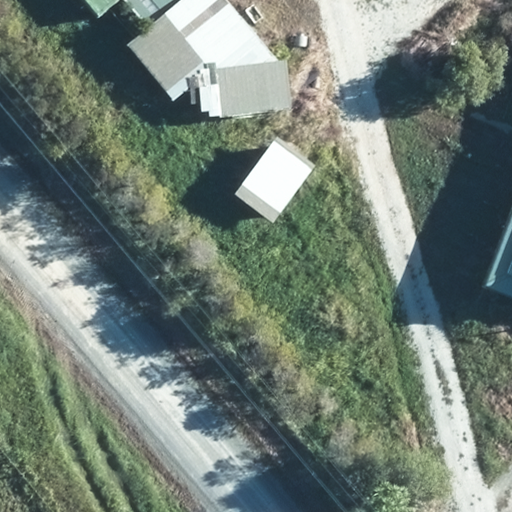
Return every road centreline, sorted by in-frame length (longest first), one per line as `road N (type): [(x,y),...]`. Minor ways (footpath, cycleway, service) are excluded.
road 1 (track): [(446,0),(359,65),(329,126),(455,511)]
road 2 (unclassified): [(219,511),(0,240)]
